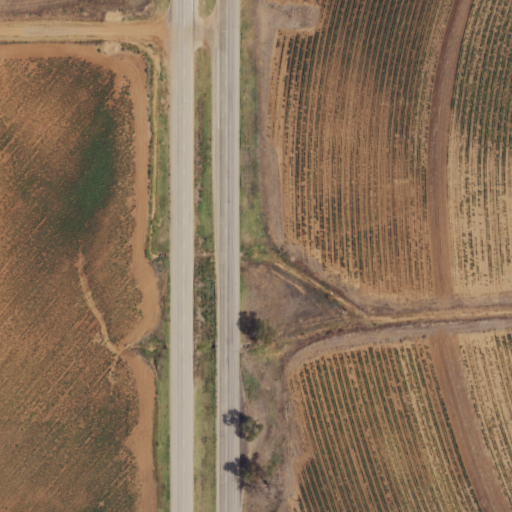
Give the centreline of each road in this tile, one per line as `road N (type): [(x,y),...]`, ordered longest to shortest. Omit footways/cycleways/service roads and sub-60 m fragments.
road 1 (trunk): [(183,0),(187,511)]
road 2 (trunk): [(234,511),(233,0)]
road 3 (residential): [(0,38),(183,39)]
